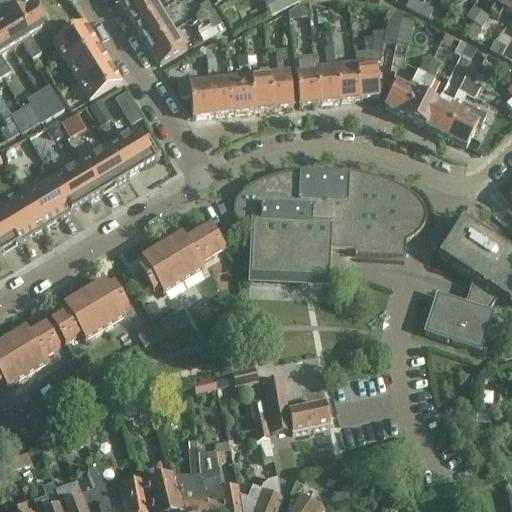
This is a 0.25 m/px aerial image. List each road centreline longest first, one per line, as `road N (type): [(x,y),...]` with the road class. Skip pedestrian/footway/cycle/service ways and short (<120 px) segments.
road 1 (residential): [(451,488),(413,432),(393,354),(420,256),(466,185)]
road 2 (residential): [(466,185),(313,148),(276,152),(202,182)]
road 3 (residential): [(0,310),(202,182)]
road 4 (residential): [(202,182),(91,0)]
